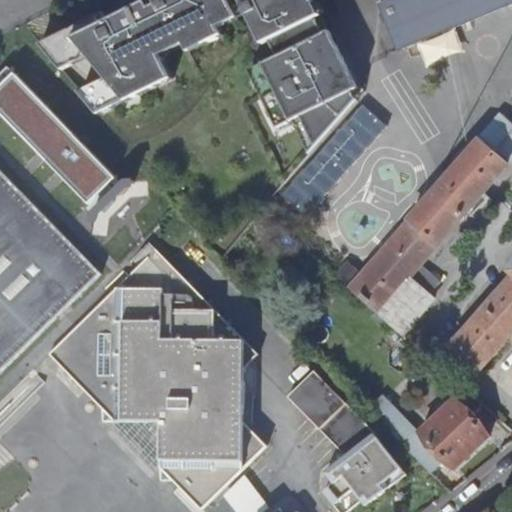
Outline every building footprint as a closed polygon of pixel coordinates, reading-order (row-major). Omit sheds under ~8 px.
[(70,31),(43,44),(63,72),(74,66),(70,59),(86,52),(91,58),(108,80),(83,98),(99,118),(116,109),(113,105),(123,100),(126,104),(175,79),(165,56),(160,47),(184,35),(189,44),(203,37),(207,45),(226,35),(222,27),(217,18),(246,4),(250,13),(265,44),(272,41),(279,56),(251,70),(280,128),(295,120),(303,116),(317,144),(352,102),(347,93),(353,91),(327,32),(322,34),(310,7),(316,5),(313,0),(142,0),(145,4),(124,14),(120,6),(70,31)] [(142,0),(131,0),(120,6),(124,14),(145,4),(142,0)] [(511,0),(400,0),(384,6),(401,50),(511,3),(511,0)] [(217,18),(222,27),(250,13),(246,4),(217,18)] [(184,35),(160,47),(165,56),(189,44),(184,35)] [(86,52),(70,59),(74,66),(91,58),(86,52)] [(349,287),(404,334),(435,298),(430,293),(443,279),(424,262),(511,161),(511,123),(502,114),(431,195),(349,287)] [(295,120),(315,147),(317,144),(303,116),(295,120)] [(0,371),(101,271),(0,167),(0,371)] [(174,482),(203,511),(267,448),(245,424),(245,370),(259,357),(157,253),(50,358),(103,411),(103,424),(112,425),(137,450),(163,477),(163,483),(174,482)] [(511,281),(455,347),(484,372),(511,340),(511,281)] [(351,511),(363,503),(368,511),(410,477),(401,466),(371,428),(361,418),(315,372),(289,398),(339,449),(341,448),(349,457),(327,473),(335,485),(330,488),(329,498),(339,511),(351,511)] [(381,398),(371,407),(431,469),(446,455),(457,466),(491,434),(458,398),(418,435),(381,398)] [(247,480),(225,499),(235,511),(264,511),(269,509),(247,480)]
